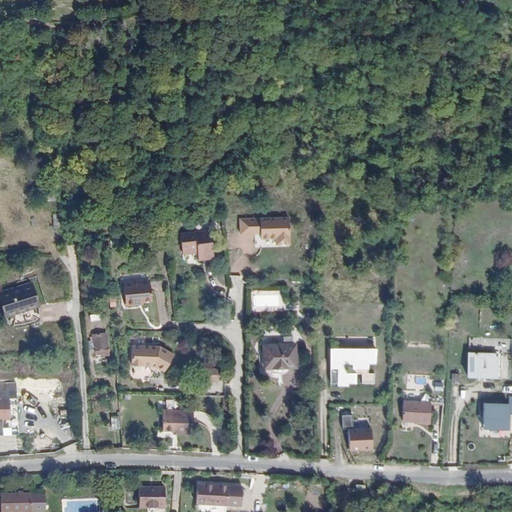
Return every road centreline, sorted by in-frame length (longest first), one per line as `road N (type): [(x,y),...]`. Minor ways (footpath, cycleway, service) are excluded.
road 1 (residential): [(0,467),(110,458),(434,479),(511,476)]
road 2 (unknown): [(90,459),(74,262)]
road 3 (unknown): [(236,331),(239,466)]
